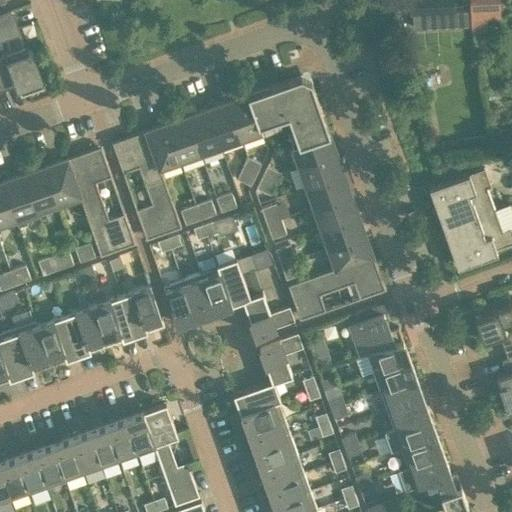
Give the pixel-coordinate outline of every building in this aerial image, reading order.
[(408,0),(409,12),(454,10),(453,0),(408,0)] [(498,0),(469,0),(471,31),(487,30),(486,16),(500,16),(498,0)] [(9,51),(0,53),(0,69),(4,80),(15,76),(20,90),(42,82),(31,49),(25,50),(16,25),(10,9),(0,12),(0,33),(2,33),(9,51)] [(290,144),(291,144),(329,132),(312,85),(307,71),(293,76),(247,92),(259,124),(287,113),(297,141),(290,144)] [(261,130),(259,124),(247,92),(227,99),(240,137),(261,130)] [(240,137),(227,99),(207,107),(220,144),(240,137)] [(220,144),(207,107),(186,114),(200,152),(220,144)] [(200,152),(186,114),(166,121),(179,159),(200,152)] [(179,159),(166,121),(145,128),(160,166),(179,159)] [(180,224),(160,166),(145,128),(115,139),(112,140),(122,170),(138,164),(151,201),(135,206),(146,236),(180,224)] [(329,132),(291,144),(298,165),(336,152),(329,132)] [(111,174),(100,144),(95,145),(66,156),(79,194),(79,195),(100,253),(134,240),(124,210),(108,216),(95,179),(111,174)] [(336,152),(298,165),(305,186),(343,173),(336,152)] [(261,162),(247,155),(241,166),(255,173),(261,162)] [(79,194),(66,156),(45,164),(58,201),(79,194)] [(23,171),(37,209),(58,201),(45,164),(23,171)] [(280,170),(266,164),(261,175),(275,182),(280,170)] [(236,177),(250,184),(255,173),(241,166),(236,177)] [(431,185),(444,225),(494,208),(487,186),(492,185),(486,167),(431,185)] [(37,209),(23,171),(2,179),(15,217),(18,225),(27,222),(26,220),(39,215),(37,209)] [(313,206),(350,193),(343,173),(305,186),(313,206)] [(255,187),(270,193),(275,182),(261,175),(255,187)] [(0,222),(15,217),(2,179),(0,179),(0,222)] [(236,204),(231,190),(215,196),(220,210),(236,204)] [(320,227),(358,213),(350,193),(313,206),(320,227)] [(215,212),(210,197),(195,203),(200,217),(215,212)] [(274,201),(260,206),(266,222),(280,216),(274,201)] [(179,208),(184,223),(200,217),(195,203),(179,208)] [(501,230),(494,208),(444,225),(457,264),(497,251),(495,247),(511,241),(511,232),(510,227),(501,230)] [(327,247),(365,234),(358,213),(320,227),(327,247)] [(271,237),(286,232),(280,216),(266,222),(271,237)] [(217,229),(213,219),(203,223),(206,233),(217,229)] [(193,226),(197,236),(206,233),(203,223),(193,226)] [(180,243),(176,232),(166,235),(170,246),(180,243)] [(327,247),(334,267),(372,254),(365,234),(327,247)] [(157,239),(160,249),(170,246),(166,235),(157,239)] [(74,245),(79,260),(94,255),(89,240),(74,245)] [(289,242),(275,248),(280,263),(295,258),(289,242)] [(72,263),(67,248),(52,253),(57,268),(72,263)] [(266,248),(253,252),(257,266),(271,261),(266,248)] [(37,258),(42,273),(57,268),(52,253),(37,258)] [(319,292),(353,280),(359,296),(384,287),(381,279),(372,254),(334,267),(287,283),(299,317),(325,308),(319,292)] [(217,264),(215,265),(212,255),(198,260),(201,270),(199,271),(213,309),(231,302),(218,265),(217,264)] [(218,265),(231,302),(242,298),(250,296),(249,294),(236,255),(216,262),(217,264),(218,265)] [(112,270),(122,267),(118,256),(109,260),(112,270)] [(295,258),(280,263),(285,278),(300,273),(295,258)] [(30,278),(25,263),(10,268),(15,283),(30,278)] [(93,274),(90,263),(78,267),(82,278),(93,274)] [(0,271),(0,288),(15,283),(10,268),(0,271)] [(213,309),(199,271),(181,277),(194,315),(213,309)] [(176,322),(194,315),(181,277),(162,284),(175,318),(176,322)] [(49,280),(40,283),(42,288),(47,290),(52,288),(49,280)] [(149,282),(120,293),(134,333),(163,323),(149,282)] [(269,311),(262,289),(249,294),(250,296),(242,298),(255,333),(294,319),(289,304),(269,311)] [(16,298),(13,290),(0,294),(0,308),(12,304),(16,298)] [(134,333),(120,293),(91,303),(106,343),(134,333)] [(498,331),(506,357),(511,354),(511,301),(475,315),(483,337),(498,331)] [(106,343),(91,303),(63,313),(77,353),(106,343)] [(374,303),(354,310),(357,319),(348,322),(359,353),(366,351),(403,338),(398,324),(389,327),(382,310),(378,312),(374,303)] [(33,318),(49,363),(77,353),(63,313),(36,322),(34,318),(33,318)] [(49,363),(33,318),(5,328),(21,373),(49,363)] [(0,380),(21,373),(5,328),(0,329),(0,380)] [(271,378),(271,379),(274,380),(273,379),(291,373),(284,352),(302,345),(297,330),(259,344),(271,378)] [(403,338),(366,351),(373,371),(409,358),(403,338)] [(503,358),(507,370),(496,374),(504,396),(511,393),(511,354),(506,357),(503,358)] [(380,390),(416,377),(409,358),(373,371),(380,390)] [(337,383),(334,373),(320,377),(323,387),(337,383)] [(312,374),(302,378),(305,388),(316,385),(312,374)] [(416,377),(380,390),(387,409),(423,396),(416,377)] [(233,392),(240,412),(278,399),(278,398),(280,397),(274,380),(271,379),(233,392)] [(309,398),(319,394),(316,385),(305,388),(309,398)] [(340,392),(327,397),(330,407),(344,402),(340,392)] [(423,396),(387,409),(393,427),(384,431),(430,415),(423,396)] [(278,399),(240,412),(246,430),(284,416),(278,399)] [(165,400),(141,409),(155,447),(174,503),(199,494),(186,460),(176,463),(167,437),(177,434),(165,400)] [(333,416),(347,412),(344,402),(330,407),(333,416)] [(322,403),(312,406),(318,424),(329,421),(322,403)] [(155,447),(141,409),(123,415),(137,453),(155,447)] [(137,453),(123,415),(105,422),(119,460),(137,453)] [(400,447),(437,435),(430,415),(384,431),(390,450),(400,446),(400,447)] [(284,416),(246,430),(252,448),(290,434),(284,416)] [(322,434),(332,431),(329,421),(318,424),(322,434)] [(119,460),(105,422),(87,428),(101,466),(119,460)] [(101,466),(87,428),(69,434),(83,472),(101,466)] [(357,441),(354,430),(340,435),(344,446),(357,441)] [(51,441),(64,479),(83,472),(69,434),(51,441)] [(290,434),(252,448),(259,466),(297,452),(290,434)] [(407,467),(443,454),(437,435),(400,447),(407,467)] [(33,447),(46,485),(64,479),(51,441),(33,447)] [(347,455),(360,450),(357,441),(344,446),(347,455)] [(338,446),(328,450),(331,461),(341,457),(338,446)] [(15,454),(28,492),(46,485),(33,447),(15,454)] [(297,452),(259,466),(265,484),(303,470),(297,452)] [(28,492),(15,454),(0,458),(0,469),(10,498),(28,492)] [(450,472),(450,471),(443,454),(407,467),(398,470),(405,489),(435,478),(435,477),(450,472)] [(335,471),(345,467),(341,457),(331,461),(335,471)] [(0,501),(10,498),(0,469),(0,501)] [(368,469),(354,474),(358,484),(371,479),(368,469)] [(467,501),(455,469),(450,471),(450,472),(435,477),(435,478),(444,504),(433,508),(445,505),(447,511),(461,511),(459,504),(467,501)] [(303,470),(265,484),(272,502),(310,489),(303,470)] [(361,493),(374,488),(371,479),(358,484),(361,493)] [(351,483),(340,486),(344,497),(354,493),(351,483)] [(310,489),(272,502),(275,511),(300,511),(316,507),(310,489)] [(347,507),(358,503),(354,493),(344,497),(347,507)] [(167,505),(163,494),(153,498),(156,509),(167,505)] [(394,511),(389,497),(377,502),(380,511),(394,511)] [(143,502),(146,511),(147,511),(156,509),(153,498),(143,502)] [(204,511),(200,500),(176,508),(177,511),(204,511)] [(365,506),(367,511),(380,511),(377,502),(365,506)]
